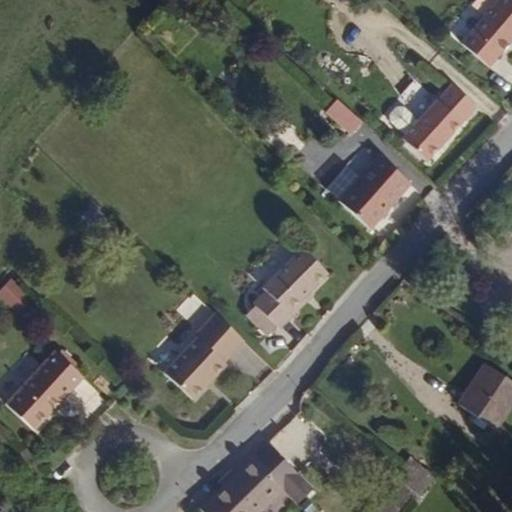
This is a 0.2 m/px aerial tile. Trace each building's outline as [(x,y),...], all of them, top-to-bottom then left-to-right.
[(192,15),(203,3),(200,0),(187,0),(182,5),(192,15)] [(507,47),(511,40),(511,0),(498,0),(478,24),(507,47)] [(489,68),(507,47),(478,24),(461,45),(489,68)] [(337,99),(324,112),(349,137),(363,124),(337,99)] [(437,153),(466,120),(440,99),(424,118),(412,131),(437,153)] [(424,118),(408,104),(401,104),(394,113),(395,116),(412,131),(424,118)] [(412,131),(395,116),(395,121),(410,133),(412,131)] [(437,153),(412,131),(410,133),(406,139),(430,161),(437,153)] [(374,230),(414,184),(383,157),(344,202),(374,230)] [(294,308),(332,271),(308,246),(267,285),(271,290),(264,296),(288,320),(297,312),(294,308)] [(0,296),(18,318),(34,305),(11,279),(0,287),(0,296)] [(288,320),(264,296),(260,299),(262,301),(282,323),(284,325),(288,320)] [(282,323),(262,301),(253,309),(272,331),(282,323)] [(228,356),(249,333),(223,309),(205,328),(207,332),(169,372),(197,398),(232,360),(228,356)] [(40,431),(91,378),(62,351),(12,405),(40,431)] [(500,428),(511,410),(511,380),(488,364),(462,404),(500,428)] [(265,511),(301,476),(273,442),(205,509),(208,511),(254,511),(259,507),(263,511),(265,511)] [(410,473),(420,461),(414,456),(404,468),(410,473)] [(424,496),(439,478),(420,461),(410,473),(405,479),(420,492),(424,496)] [(402,511),(420,492),(405,479),(377,511),(402,511)]
